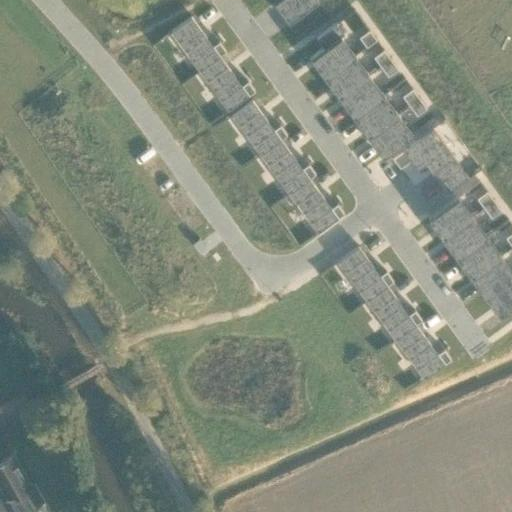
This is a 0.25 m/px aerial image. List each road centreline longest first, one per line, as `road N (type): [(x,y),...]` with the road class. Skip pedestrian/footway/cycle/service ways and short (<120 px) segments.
road 1 (residential): [(374,204),(299,259),(261,267),(47,0)]
road 2 (unclassified): [(188,511),(108,358),(0,194)]
road 3 (residential): [(224,0),(374,204)]
road 4 (residential): [(374,204),(475,344)]
